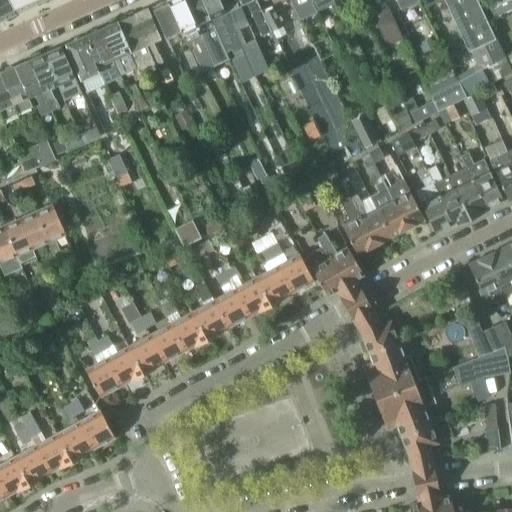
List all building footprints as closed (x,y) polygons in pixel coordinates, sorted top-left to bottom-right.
[(9,0),(0,0),(0,20),(16,13),(9,0)] [(9,0),(16,13),(33,5),(30,0),(9,0)] [(181,32),(183,31),(189,28),(194,40),(192,41),(205,69),(215,65),(201,37),(184,0),(167,0),(166,1),(181,32)] [(211,19),(212,18),(203,0),(184,0),(201,37),(215,65),(228,59),(225,52),(217,33),(211,19)] [(244,52),(234,30),(220,0),(203,0),(212,18),(211,19),(217,33),(225,52),(232,49),(237,58),(245,54),(244,52)] [(238,0),(220,0),(234,30),(244,52),(248,51),(238,29),(249,23),(241,6),(238,0)] [(238,0),(241,6),(246,3),(262,36),(271,32),(262,13),(256,0),(238,0)] [(313,1),(312,0),(302,0),(312,21),(320,37),(327,33),(317,11),(312,2),(313,1)] [(312,0),(313,1),(312,2),(317,11),(335,3),(333,0),(312,0)] [(396,0),(401,9),(419,1),(418,0),(396,0)] [(444,0),(468,52),(472,50),(480,68),(489,64),(496,80),(511,72),(504,57),(496,38),(495,38),(477,0),(444,0)] [(511,0),(485,0),(496,18),(511,10),(511,0)] [(186,39),(183,31),(181,32),(166,1),(152,7),(170,46),(186,39)] [(273,7),(262,13),(271,32),(283,26),(273,7)] [(145,44),(155,65),(163,62),(159,54),(158,54),(153,41),(159,38),(145,8),(134,13),(147,42),(145,44)] [(404,39),(391,11),(380,16),(377,25),(384,40),(394,44),(404,39)] [(134,13),(116,21),(139,69),(143,71),(155,65),(145,44),(147,42),(134,13)] [(138,68),(139,69),(116,21),(99,28),(113,59),(120,76),(138,68)] [(99,28),(83,36),(104,85),(105,84),(104,81),(112,78),(105,62),(113,59),(99,28)] [(88,92),(104,85),(83,36),(66,43),(88,92)] [(435,47),(430,38),(421,43),(426,52),(435,47)] [(61,47),(44,54),(58,84),(67,81),(75,100),(83,96),(61,47)] [(44,54),(29,60),(51,111),(61,106),(57,98),(55,98),(50,88),(58,84),(44,54)] [(42,115),(51,111),(29,60),(15,66),(29,97),(35,94),(40,105),(38,106),(42,115)] [(29,97),(15,66),(0,73),(18,113),(33,107),(29,97)] [(160,71),(167,85),(174,82),(168,67),(160,71)] [(433,100),(438,111),(461,100),(466,97),(463,90),(453,70),(425,85),(431,97),(433,100)] [(0,113),(3,120),(18,113),(0,73),(0,72),(0,113)] [(507,92),(511,89),(511,77),(503,82),(507,92)] [(493,82),(479,89),(483,100),(498,93),(493,82)] [(126,88),(138,111),(145,125),(152,121),(150,117),(146,119),(141,109),(148,106),(136,83),(126,88)] [(109,95),(117,114),(127,110),(118,91),(109,95)] [(471,115),(485,108),(478,93),(463,100),(471,115)] [(438,111),(433,100),(410,112),(416,123),(438,111)] [(467,113),(461,100),(438,111),(444,124),(467,113)] [(382,124),(392,120),(385,106),(375,110),(382,124)] [(175,115),(182,130),(193,124),(186,110),(175,115)] [(391,117),(397,127),(408,122),(403,111),(391,117)] [(365,144),(377,138),(366,115),(353,121),(365,144)] [(425,124),(430,134),(440,129),(435,119),(425,124)] [(419,139),(430,134),(425,124),(414,129),(419,139)] [(101,136),(97,127),(79,134),(83,143),(101,136)] [(397,155),(415,146),(408,132),(390,141),(397,155)] [(64,138),(68,149),(79,145),(74,134),(64,138)] [(57,154),(68,149),(64,138),(53,143),(57,154)] [(32,146),(41,166),(56,159),(48,139),(32,146)] [(511,198),(511,163),(506,151),(507,151),(502,140),(485,148),(490,159),(489,159),(508,200),(511,198)] [(17,152),(21,162),(25,172),(41,166),(32,146),(17,152)] [(380,148),(370,153),(375,163),(385,158),(380,148)] [(484,158),(474,164),(468,152),(460,156),(466,167),(486,208),(488,207),(504,200),(484,158)] [(371,196),(391,236),(408,227),(383,179),(381,175),(375,163),(370,153),(361,157),(367,169),(366,169),(374,185),(375,185),(379,192),(371,196)] [(108,159),(116,177),(127,172),(119,154),(108,159)] [(2,170),(3,172),(7,180),(25,172),(21,162),(2,170)] [(430,176),(429,176),(453,224),(452,225),(453,227),(471,219),(450,175),(442,178),(436,165),(427,170),(430,176)] [(486,208),(466,167),(450,175),(471,219),(489,210),(488,207),(486,208)] [(316,179),(321,188),(340,178),(335,168),(316,179)] [(385,173),(381,175),(383,179),(408,227),(425,219),(404,179),(391,185),(385,173)] [(268,175),(260,179),(267,193),(275,189),(268,175)] [(284,175),(278,178),(283,188),(289,185),(284,175)] [(23,180),(27,188),(36,184),(32,176),(23,180)] [(435,232),(452,225),(453,224),(429,176),(422,179),(425,186),(415,191),(421,203),(435,232)] [(321,188),(316,179),(293,191),(298,201),(321,188)] [(16,193),(27,188),(23,180),(12,184),(16,193)] [(252,208),(264,202),(254,182),(243,188),(252,208)] [(285,206),(296,201),(291,191),(280,197),(285,206)] [(357,253),(375,244),(350,198),(348,194),(340,198),(352,221),(343,226),(357,253)] [(350,198),(375,244),(391,236),(371,196),(361,202),(357,194),(350,198)] [(52,203),(36,210),(49,243),(54,253),(61,250),(56,240),(67,235),(52,203)] [(220,217),(224,226),(239,218),(234,209),(220,217)] [(34,249),(49,243),(36,210),(21,217),(34,249)] [(21,217),(4,224),(17,257),(34,249),(21,217)] [(199,233),(193,220),(175,229),(184,247),(202,238),(199,233)] [(208,229),(210,234),(222,228),(218,220),(206,226),(208,229)] [(17,257),(4,224),(0,225),(0,262),(1,264),(5,275),(22,267),(17,257)] [(268,248),(292,292),(314,280),(299,254),(288,261),(272,232),(263,237),(268,248)] [(362,290),(356,279),(364,274),(348,247),(337,253),(326,233),(317,238),(322,246),(323,246),(345,285),(351,296),(362,290)] [(269,271),(256,278),(270,304),(272,303),(275,303),(280,300),(282,298),(292,292),(268,248),(263,237),(253,243),(269,271)] [(511,266),(511,242),(503,247),(511,266)] [(337,290),(343,301),(351,296),(345,285),(323,246),(322,246),(305,256),(328,295),(337,290)] [(511,266),(503,247),(486,255),(505,296),(511,292),(511,266)] [(176,262),(172,254),(165,257),(170,267),(177,263),(176,262)] [(511,309),(505,296),(486,255),(469,264),(488,304),(498,300),(500,304),(495,306),(502,319),(511,314),(511,309)] [(225,270),(232,283),(242,278),(235,265),(232,267),(228,258),(221,262),(225,270)] [(232,283),(225,270),(215,275),(222,288),(232,283)] [(457,270),(446,276),(455,295),(467,288),(457,270)] [(235,289),(249,315),(260,310),(263,310),(267,307),(269,305),(270,304),(256,278),(243,285),(235,289)] [(193,312),(207,338),(209,337),(212,337),(217,335),(218,332),(228,327),(214,301),(215,300),(205,282),(195,287),(205,306),(193,312)] [(38,295),(46,312),(59,306),(51,289),(38,295)] [(214,301),(228,327),(249,315),(235,289),(215,300),(214,301)] [(362,290),(351,296),(343,301),(356,323),(367,351),(398,339),(391,322),(383,309),(376,314),(369,302),(362,290)] [(34,296),(17,304),(26,323),(42,316),(34,296)] [(162,305),(168,318),(178,313),(178,312),(172,300),(162,305)] [(141,316),(148,329),(157,324),(151,311),(141,316)] [(172,323),(186,350),(196,344),(199,344),(204,342),(205,339),(207,338),(193,312),(172,323)] [(148,329),(141,316),(131,321),(138,334),(148,329)] [(17,320),(9,324),(8,324),(12,333),(22,329),(17,320)] [(506,321),(493,327),(502,347),(506,345),(511,343),(511,332),(511,333),(506,321)] [(186,350),(172,323),(151,335),(165,361),(186,350)] [(483,331),(482,332),(490,352),(502,347),(493,327),(483,331)] [(98,339),(104,352),(114,347),(108,334),(98,339)] [(130,346),(144,372),(145,372),(148,372),(153,369),(154,367),(165,361),(151,335),(130,346)] [(104,352),(98,339),(89,344),(88,344),(95,357),(95,356),(104,352)] [(398,339),(367,351),(372,363),(363,366),(375,397),(384,394),(415,382),(420,380),(416,367),(410,369),(398,339)] [(508,356),(506,345),(502,347),(490,352),(452,367),(461,387),(485,376),(510,372),(508,356)] [(144,372),(130,346),(109,358),(123,384),(132,379),(135,379),(140,376),(142,374),(144,372)] [(123,384),(109,358),(86,370),(100,396),(123,384)] [(415,382),(384,394),(375,397),(387,428),(396,425),(400,435),(431,422),(425,407),(436,403),(430,386),(418,391),(415,382)] [(68,404),(75,415),(84,410),(77,399),(69,403),(68,404)] [(59,409),(65,420),(75,415),(68,404),(59,409)] [(88,418),(78,422),(93,448),(114,437),(100,411),(88,418)] [(46,440),(30,412),(21,417),(23,422),(27,428),(33,439),(36,445),(50,471),(60,466),(63,466),(68,464),(69,461),(72,460),(57,434),(46,440)] [(83,453),(93,448),(78,422),(57,434),(72,460),(74,459),(77,459),(82,456),(83,453)] [(415,489),(416,492),(428,489),(440,486),(434,458),(441,456),(438,442),(431,422),(400,435),(407,453),(415,489)] [(27,428),(18,433),(23,444),(33,439),(27,428)] [(485,430),(488,451),(501,449),(498,428),(485,430)] [(50,471),(36,445),(15,457),(29,483),(32,482),(35,482),(39,479),(41,477),(50,471)] [(15,457),(0,465),(0,479),(8,494),(17,489),(21,489),(25,487),(27,484),(29,483),(15,457)] [(0,498),(8,494),(0,479),(0,498)] [(440,486),(428,489),(430,500),(432,511),(453,511),(450,496),(442,497),(440,486)] [(416,492),(418,503),(410,505),(411,511),(432,511),(430,500),(428,489),(416,492)]
